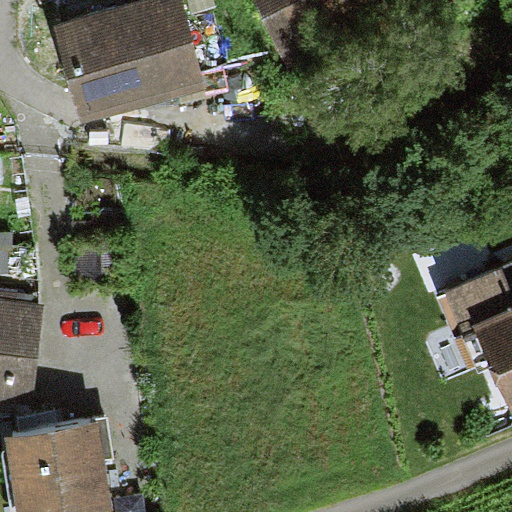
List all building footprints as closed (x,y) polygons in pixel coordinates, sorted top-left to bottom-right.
[(143,0),(55,24),(82,124),(206,90),(181,0),(143,0)] [(261,0),(288,53),(396,0),(261,0)] [(0,237),(0,272),(9,273),(11,238),(0,237)] [(441,292),(471,361),(489,353),(511,406),(511,302),(497,268),(441,292)] [(0,400),(32,404),(43,303),(0,298),(0,400)] [(21,511),(68,511),(111,504),(103,458),(113,456),(106,416),(7,434),(21,511)]
